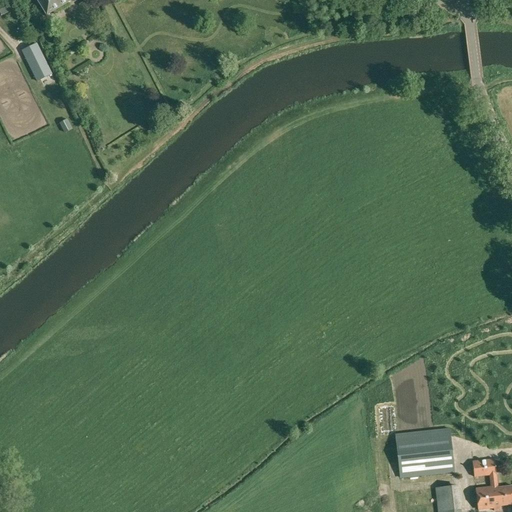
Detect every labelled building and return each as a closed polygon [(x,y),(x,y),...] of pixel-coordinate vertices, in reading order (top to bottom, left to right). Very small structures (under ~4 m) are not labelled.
[(37,0),(47,15),(71,0),(37,0)] [(0,8),(0,14),(1,16),(16,9),(14,3),(0,8)] [(24,53),(36,79),(50,72),(38,46),(24,53)] [(48,82),(52,89),(60,85),(56,78),(48,82)] [(55,101),(65,98),(62,89),(52,92),(55,101)] [(71,129),(67,120),(59,124),(64,133),(71,129)] [(395,434),(400,478),(455,472),(449,428),(395,434)] [(493,508),(494,510),(501,510),(500,506),(511,504),(511,485),(498,487),(495,459),(472,462),(478,509),(493,508)] [(461,511),(458,485),(435,488),(437,511),(461,511)]
